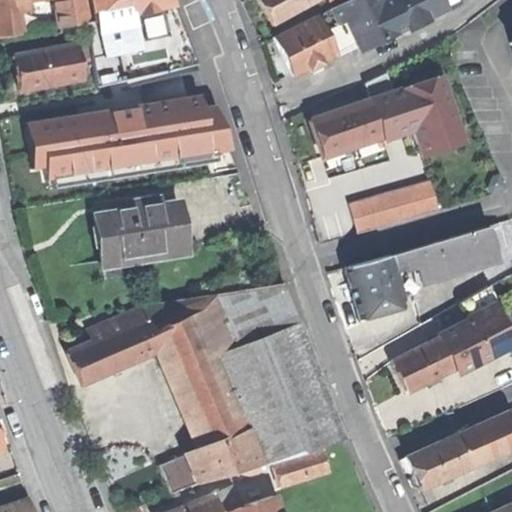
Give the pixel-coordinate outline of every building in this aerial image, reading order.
[(0,0),(0,33),(21,30),(18,16),(28,14),(26,5),(25,0),(0,0)] [(85,20),(82,0),(52,0),(57,26),(85,20)] [(87,0),(89,12),(128,4),(127,0),(87,0)] [(127,0),(128,4),(130,13),(172,3),(169,0),(127,0)] [(256,0),(262,10),(270,24),(312,0),(256,0)] [(346,0),(328,9),(336,26),(347,21),(358,43),(362,50),(380,41),(364,10),(359,0),(346,0)] [(359,0),(364,10),(379,3),(376,0),(359,0)] [(401,18),(391,0),(384,0),(379,3),(389,24),(401,18)] [(391,0),(401,18),(406,28),(407,30),(428,20),(427,18),(444,9),(439,0),(391,0)] [(457,0),(439,0),(444,9),(458,2),(457,0)] [(83,23),(84,29),(87,45),(95,86),(196,65),(172,3),(130,13),(83,23)] [(389,24),(379,3),(364,10),(380,41),(394,34),(389,24)] [(314,17),(272,38),(282,57),(291,76),(307,69),(318,63),(333,55),(322,33),(314,17)] [(394,34),(406,28),(401,18),(389,24),(394,34)] [(336,26),(322,33),(333,55),(358,43),(347,21),(336,26)] [(71,31),(73,44),(74,48),(87,45),(84,29),(71,31)] [(73,44),(11,56),(14,73),(18,91),(80,78),(74,48),(73,44)] [(382,80),(392,100),(430,82),(420,61),(382,80)] [(226,148),(215,116),(219,115),(216,106),(213,98),(198,101),(196,88),(26,116),(32,152),(38,151),(42,179),(226,148)] [(444,97),(408,112),(410,117),(413,123),(419,139),(455,125),(444,97)] [(392,100),(369,108),(379,135),(401,127),(392,100)] [(315,142),(320,158),(353,146),(363,143),(379,137),(379,135),(369,108),(367,101),(308,121),(315,142)] [(365,150),(363,143),(353,146),(355,153),(365,150)] [(425,178),(344,201),(353,231),(434,208),(425,178)] [(125,210),(91,215),(95,237),(98,260),(132,255),(133,262),(181,255),(173,203),(155,205),(154,197),(124,202),(125,210)] [(483,228),(462,234),(470,262),(471,267),(493,261),(483,228)] [(414,264),(418,276),(470,262),(462,234),(410,249),(414,264)] [(402,267),(414,264),(410,249),(398,253),(402,267)] [(99,267),(133,262),(132,255),(98,260),(99,267)] [(386,257),(342,268),(348,290),(351,300),(357,321),(400,309),(386,257)] [(419,282),(471,267),(470,262),(418,276),(419,282)] [(281,284),(188,299),(194,313),(257,464),(259,467),(342,440),(281,284)] [(437,334),(439,337),(467,323),(483,316),(497,344),(482,352),(453,366),(455,372),(485,357),(486,359),(510,347),(496,318),(501,316),(488,288),(459,302),(462,309),(467,319),(437,334)] [(344,302),(351,300),(348,290),(342,292),(343,296),(344,302)] [(140,308),(123,315),(128,326),(129,326),(145,319),(140,308)] [(198,482),(257,464),(194,313),(150,332),(158,350),(200,448),(186,454),(198,482)] [(128,326),(123,315),(85,332),(90,342),(66,352),(73,369),(79,383),(142,356),(129,326),(128,326)] [(483,316),(467,323),(482,352),(497,344),(483,316)] [(150,332),(145,319),(129,326),(142,356),(158,350),(150,332)] [(439,337),(437,337),(452,367),(453,366),(482,352),(467,323),(439,337)] [(396,375),(404,391),(452,367),(437,337),(389,361),(396,375)] [(453,436),(467,468),(511,447),(511,430),(504,413),(453,436)] [(419,490),(467,468),(453,436),(404,458),(411,474),(408,475),(407,482),(410,488),(419,490)] [(183,488),(198,482),(186,454),(171,460),(183,488)] [(404,458),(398,461),(401,467),(404,474),(408,475),(411,474),(404,458)] [(231,486),(211,494),(218,511),(226,511),(239,506),(231,486)] [(218,511),(211,494),(168,511),(218,511)] [(275,511),(270,496),(239,506),(226,511),(275,511)] [(0,506),(0,511),(28,511),(29,511),(24,499),(0,506)]
